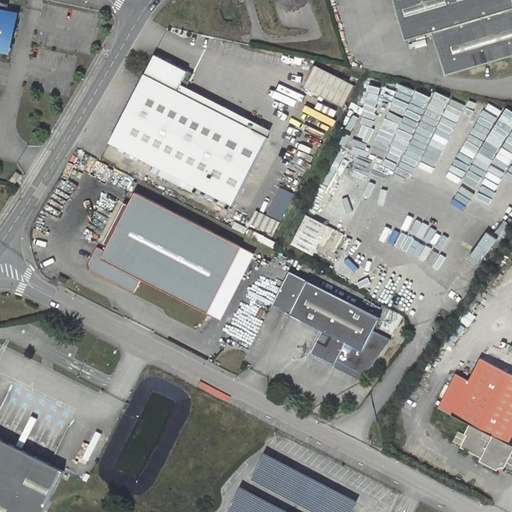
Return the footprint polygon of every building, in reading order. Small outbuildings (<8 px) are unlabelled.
[(511,55),(511,0),(393,0),(406,40),(433,32),(446,75),(511,55)] [(0,12),(2,2),(0,1),(0,47),(8,50),(11,35),(9,35),(11,29),(13,29),(16,15),(6,13),(0,12)] [(9,3),(2,2),(0,12),(6,13),(9,3)] [(155,54),(110,142),(156,165),(197,186),(235,205),(269,137),(266,135),(241,122),(184,93),(194,74),(155,54)] [(356,85),(315,65),(304,86),(345,106),(356,85)] [(242,120),(241,122),(266,135),(267,133),(242,120)] [(194,192),(197,186),(156,165),(153,171),(194,192)] [(13,171),(7,179),(12,183),(18,174),(13,171)] [(280,187),(268,214),(283,221),(295,193),(280,187)] [(207,196),(206,197),(209,198),(210,197),(211,196),(211,195),(201,190),(199,193),(202,195),(203,194),(207,196)] [(90,262),(92,270),(135,292),(142,278),(209,313),(243,246),(136,191),(106,250),(98,246),(90,262)] [(329,205),(350,215),(357,202),(335,192),(329,205)] [(511,204),(492,195),(489,201),(511,212),(511,204)] [(227,202),(218,198),(216,201),(220,203),(219,204),(225,206),(227,202)] [(421,205),(416,218),(432,224),(435,217),(439,218),(441,213),(421,205)] [(321,245),(325,247),(335,228),(308,214),(293,243),(316,255),(321,245)] [(480,217),(474,231),(480,234),(501,244),(507,230),(480,217)] [(454,219),(440,248),(447,250),(460,224),(460,223),(454,219)] [(474,231),(460,224),(447,250),(467,260),(480,234),(474,231)] [(209,313),(222,320),(256,253),(243,246),(209,313)] [(309,279),(291,270),(273,304),(291,313),(309,279)] [(61,275),(58,279),(63,282),(66,284),(69,280),(61,275)] [(309,279),(291,313),(323,329),(311,353),(335,365),(338,360),(366,374),(391,339),(375,330),(381,317),(309,279)] [(481,293),(478,299),(490,305),(493,300),(481,293)] [(477,301),(471,312),(482,317),(488,307),(477,301)] [(456,374),(439,408),(470,424),(464,434),(467,435),(461,447),(481,458),(480,460),(497,470),(500,469),(501,474),(504,473),(503,468),(505,467),(511,453),(511,444),(509,442),(511,436),(511,374),(481,358),(470,381),(456,374)] [(338,360),(335,365),(362,379),(366,374),(338,360)] [(0,511),(43,511),(64,471),(0,438),(0,511)]
